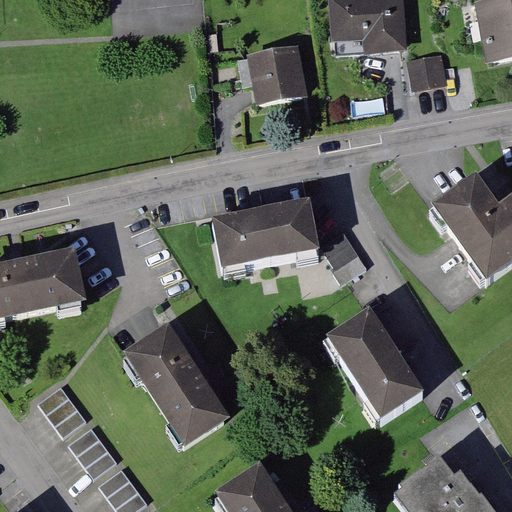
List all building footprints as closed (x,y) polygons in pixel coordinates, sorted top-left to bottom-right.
[(403,0),(348,0),(334,1),(337,45),(370,43),(371,57),(407,55),(403,0)] [(511,0),(481,0),(486,64),(511,62),(511,0)] [(295,51),(251,59),(257,96),(259,109),(303,101),(295,51)] [(439,57),(410,63),(415,92),(444,86),(439,57)] [(494,286),(511,272),(511,208),(508,212),(484,181),(440,215),(466,251),(494,286)] [(259,217),(217,225),(226,274),(325,255),(315,206),(259,217)] [(0,272),(0,323),(82,308),(72,259),(20,269),(0,272)] [(422,403),(367,314),(326,340),(381,428),(422,403)] [(207,385),(176,337),(134,364),(188,447),(230,420),(207,385)] [(53,426),(64,441),(86,424),(61,390),(38,407),(53,426)] [(83,467),(94,482),(117,466),(91,431),(69,448),(83,467)] [(491,511),(448,459),(400,497),(411,511),(491,511)] [(113,509),(115,511),(139,511),(146,507),(121,473),(98,490),(113,509)] [(290,511),(266,475),(224,502),(230,511),(290,511)]
